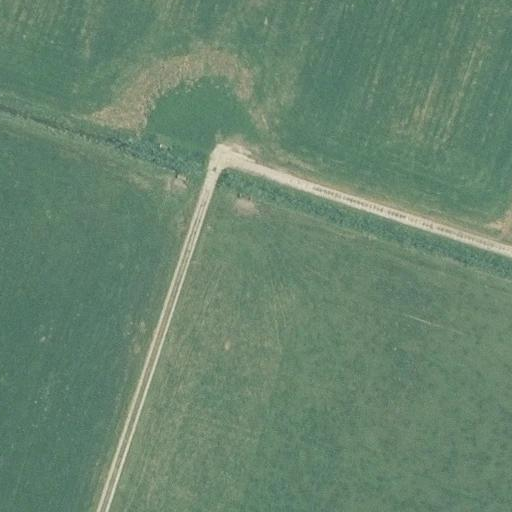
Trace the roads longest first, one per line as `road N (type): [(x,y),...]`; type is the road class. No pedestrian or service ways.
road 1 (track): [(511,252),(218,157),(102,511)]
road 2 (track): [(221,158),(230,120),(203,101),(131,120),(0,81)]
